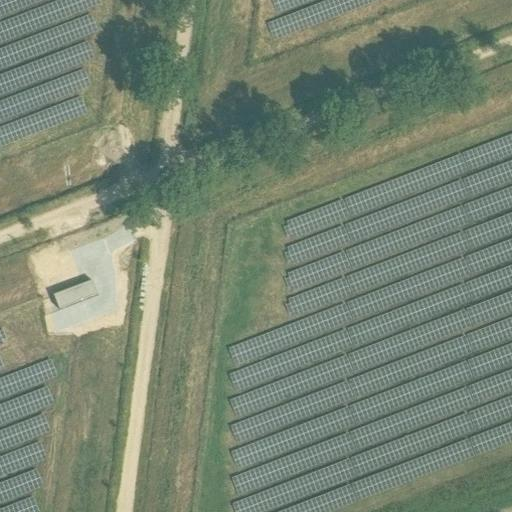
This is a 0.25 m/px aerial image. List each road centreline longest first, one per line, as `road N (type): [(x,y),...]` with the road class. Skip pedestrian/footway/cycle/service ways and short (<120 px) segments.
road 1 (unclassified): [(160,180),(511,45)]
road 2 (unclassified): [(119,511),(160,180)]
road 3 (track): [(160,180),(183,0)]
road 4 (unclassified): [(160,180),(0,242)]
